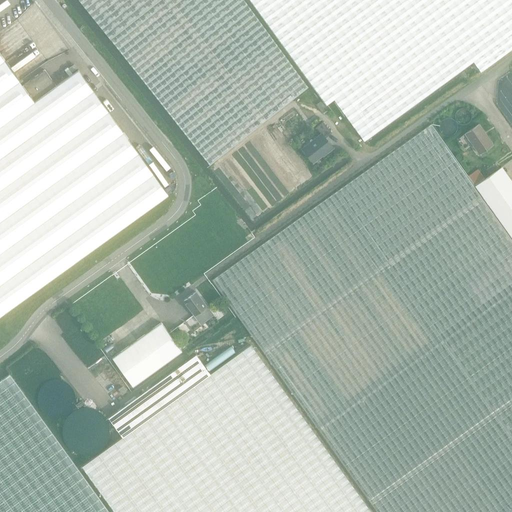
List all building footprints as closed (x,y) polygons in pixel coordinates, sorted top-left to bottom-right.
[(78,0),(80,2),(108,40),(109,40),(163,108),(209,166),(260,126),(308,87),(259,21),(242,0),(78,0)] [(511,0),(250,0),(327,104),(334,99),(364,140),(474,61),(481,71),(511,48),(511,0)] [(0,54),(0,316),(80,259),(168,195),(160,184),(80,73),(78,70),(56,86),(44,70),(22,85),(0,54)] [(321,101),(316,105),(322,113),(327,110),(321,101)] [(477,111),(476,107),(475,104),(472,102),(470,101),(468,101),(465,101),(463,102),(461,104),(459,107),(458,109),(458,111),(459,115),(461,117),(464,120),(467,120),(469,120),(471,120),(474,118),(476,115),(477,111)] [(456,124),(456,123),(455,120),(454,117),(451,115),(448,114),(447,114),(445,114),(442,115),(440,117),(438,120),(437,123),(437,126),(438,127),(440,130),(442,132),(444,133),(446,133),(449,133),(452,132),(453,130),(455,129),(455,127),(456,124)] [(321,134),(302,149),(313,162),(325,152),(326,153),(333,148),(325,138),(331,133),(323,122),(316,127),(321,134)] [(277,235),(212,281),(318,429),(376,511),(509,511),(511,510),(511,237),(475,186),(469,177),(431,124),(347,184),(277,235)] [(478,125),(465,134),(480,154),(493,145),(478,125)] [(495,163),(486,169),(490,174),(499,168),(495,163)] [(485,179),(475,186),(511,237),(511,182),(501,168),(485,179)] [(478,170),(469,177),(475,186),(485,179),(478,170)] [(196,292),(183,301),(193,315),(201,325),(213,316),(196,292)] [(113,356),(111,358),(131,387),(181,352),(165,330),(164,328),(160,323),(113,356)] [(122,437),(81,466),(114,511),(371,511),(250,344),(210,374),(122,437)] [(120,401),(123,405),(188,358),(183,351),(132,387),(134,391),(120,401)] [(196,354),(108,417),(122,437),(210,374),(196,354)] [(0,511),(108,511),(9,374),(0,380),(0,511)] [(122,386),(118,389),(122,395),(126,392),(122,386)]
